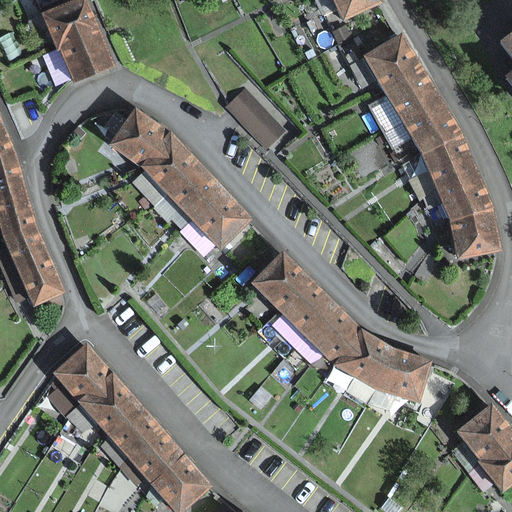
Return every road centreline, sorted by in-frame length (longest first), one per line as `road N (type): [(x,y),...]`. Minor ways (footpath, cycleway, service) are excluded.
road 1 (residential): [(483,366),(453,345),(386,339),(154,103),(105,92),(62,106),(36,145),(32,186),(84,316)]
road 2 (residential): [(84,316),(215,466),(271,511)]
road 3 (residential): [(394,0),(488,159),(511,222)]
road 4 (residential): [(84,316),(0,427)]
